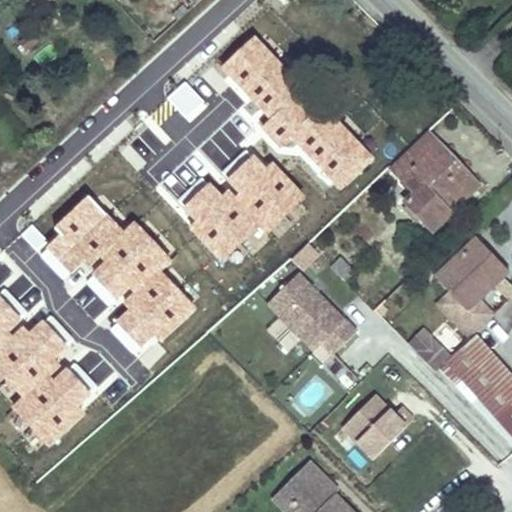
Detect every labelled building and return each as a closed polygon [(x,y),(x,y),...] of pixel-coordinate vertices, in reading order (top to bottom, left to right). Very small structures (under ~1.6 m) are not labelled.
[(39,66),(56,55),(49,43),(31,54),(39,66)] [(261,53),(247,65),(253,71),(246,77),(241,71),(224,86),(271,139),(284,127),(294,137),(268,162),(289,185),(314,162),(328,149),(307,126),(305,128),(295,118),(308,106),(261,53)] [(253,71),(247,65),(241,71),(246,77),(253,71)] [(221,91),(203,71),(185,88),(202,108),(221,91)] [(471,179),(426,132),(389,168),(402,181),(414,194),(411,197),(405,203),(407,205),(420,219),(432,231),(462,202),(455,195),(471,179)] [(289,185),(268,162),(264,166),(289,194),(319,166),(314,162),(289,185)] [(462,202),(478,187),(471,179),(455,195),(462,202)] [(411,197),(414,194),(402,181),(399,184),(411,197)] [(307,245),(365,190),(361,184),(302,240),(307,245)] [(420,219),(407,205),(402,210),(415,224),(420,219)] [(17,222),(30,236),(40,231),(20,219),(17,222)] [(7,231),(0,223),(0,307),(17,326),(69,279),(49,257),(54,253),(41,230),(40,231),(30,236),(17,222),(7,231)] [(437,278),(451,293),(439,305),(453,320),(455,319),(472,337),(492,317),(476,300),(500,278),(508,270),(493,254),(489,257),(475,242),(437,278)] [(131,292),(150,276),(131,254),(112,270),(131,292)] [(354,273),(340,259),(330,268),(344,282),(354,273)] [(356,334),(297,275),(267,306),(313,353),(322,344),(334,356),(356,334)] [(192,284),(178,294),(185,302),(198,292),(192,284)] [(409,347),(435,373),(449,359),(423,333),(409,347)] [(511,378),(475,337),(438,370),(511,446),(511,378)] [(401,409),(394,416),(375,397),(343,428),(374,460),(413,421),(401,409)] [(40,443),(21,422),(13,430),(39,460),(81,423),(73,414),(40,443)] [(353,511),(336,494),(328,485),(332,481),(311,459),(272,496),(287,511),(298,511),(302,508),(304,511),(353,511)] [(340,489),(332,481),(328,485),(336,494),(340,489)]
